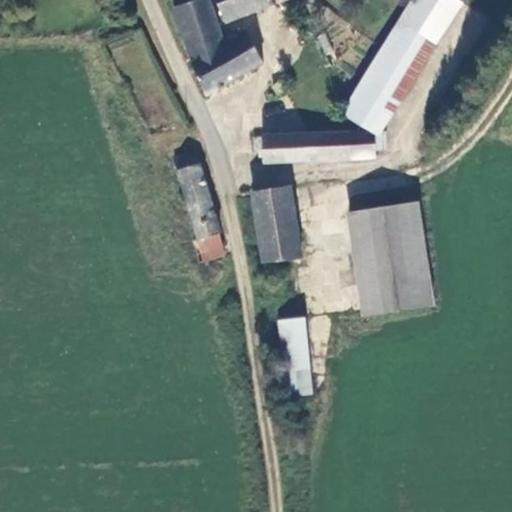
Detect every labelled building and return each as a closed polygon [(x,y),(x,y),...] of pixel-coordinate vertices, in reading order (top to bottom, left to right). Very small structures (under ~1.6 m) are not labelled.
[(198,0),(177,7),(195,67),(206,91),(263,60),(248,32),(223,44),(208,0),(198,0)] [(289,0),(217,0),(227,24),(289,0)] [(409,0),(340,112),(378,135),(461,1),(459,0),(409,0)] [(388,134),(378,135),(261,140),(261,164),(373,160),(373,152),(389,152),(388,134)] [(194,152),(172,159),(192,238),(216,232),(194,152)] [(290,185),(247,191),(258,259),(297,254),(290,185)] [(369,313),(418,307),(404,206),(356,213),(369,313)] [(190,261),(220,254),(216,232),(192,238),(185,240),(190,261)] [(276,320),(286,398),(312,394),(303,316),(276,320)]
